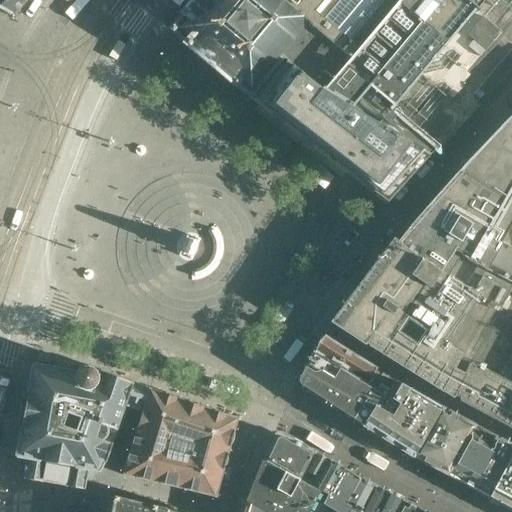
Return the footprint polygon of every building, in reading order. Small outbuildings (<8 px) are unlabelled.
[(0,0),(0,10),(11,17),(12,17),(26,0),(0,0)] [(194,0),(169,30),(251,99),(252,98),(284,59),(302,74),(322,91),(397,0),(194,0)] [(511,0),(397,0),(322,91),(436,152),(438,150),(438,149),(457,129),(469,117),(468,116),(448,99),(503,34),(497,28),(511,10),(511,0)] [(284,59),(252,98),(254,100),(254,101),(274,116),(275,115),(297,88),(293,85),(302,74),(284,59)] [(275,115),(274,116),(325,156),(362,184),(387,204),(418,168),(428,157),(427,157),(432,151),(435,154),(436,152),(322,91),(302,74),(293,85),(297,88),(275,115)] [(511,114),(511,116),(501,127),(500,127),(499,129),(500,130),(493,137),(492,135),(490,137),(492,138),(486,144),(485,143),(483,144),(485,146),(479,151),(478,150),(476,152),(478,153),(471,160),(470,159),(470,158),(468,160),(468,161),(467,162),(468,163),(462,170),(461,169),(459,170),(457,172),(458,172),(432,202),(409,227),(407,230),(398,242),(397,241),(396,243),(347,307),(347,308),(335,323),(336,323),(335,324),(337,326),(364,344),(364,343),(367,345),(367,344),(441,392),(452,398),(453,399),(454,397),(459,399),(458,399),(458,400),(459,400),(459,401),(460,402),(511,429),(511,453),(488,497),(511,510),(511,114)] [(217,227),(214,224),(207,231),(209,233),(210,236),(212,239),(213,241),(213,244),(213,247),(213,250),(212,253),(212,256),(210,259),(209,261),(207,264),(204,266),(202,267),(199,269),(197,270),(194,270),(191,271),(191,281),(195,280),(200,279),(204,278),(207,276),(211,273),(214,270),(217,267),(219,264),(221,260),(222,256),(223,252),(223,247),(223,243),(222,239),(221,235),(219,231),(217,227)] [(194,249),(197,243),(198,243),(200,239),(188,234),(187,239),(188,239),(186,246),(183,252),(182,251),(180,256),(192,261),(193,256),(192,255),(194,249)] [(375,369),(360,360),(345,350),(324,337),(315,352),(343,370),(385,396),(394,381),(375,369)] [(108,454),(125,406),(133,408),(142,411),(129,454),(163,462),(180,400),(140,386),(50,356),(49,358),(42,355),(43,353),(40,352),(35,365),(32,365),(27,393),(25,393),(23,404),(23,405),(26,406),(24,416),(21,415),(21,417),(20,417),(18,428),(21,429),(16,457),(18,457),(19,455),(22,456),(22,458),(27,459),(23,478),(84,490),(86,479),(92,480),(97,472),(98,472),(107,453),(108,454)] [(343,370),(315,352),(306,367),(306,368),(333,385),(343,370)] [(333,385),(306,368),(305,368),(300,379),(301,384),(324,399),(333,385)] [(400,405),(385,396),(343,370),(333,385),(324,399),(362,424),(372,409),(391,421),(400,405)] [(412,456),(440,408),(408,389),(394,381),(385,396),(400,405),(391,421),(372,409),(362,424),(363,425),(412,456)] [(186,490),(208,410),(180,400),(163,462),(129,454),(125,470),(124,469),(123,475),(186,490)] [(447,475),(474,427),(440,408),(412,456),(447,475)] [(215,497),(227,453),(237,419),(208,410),(186,490),(197,492),(197,493),(215,497)] [(488,497),(511,453),(511,446),(496,438),(474,427),(447,475),(488,497)] [(264,460),(263,462),(315,488),(322,474),(306,465),(313,452),(280,435),(279,436),(276,437),(274,437),(274,438),(270,447),(269,448),(270,448),(266,457),(265,457),(265,458),(264,461),(264,460)] [(313,452),(306,465),(322,474),(329,461),(313,452)] [(322,474),(315,488),(328,495),(343,468),(329,461),(322,474)] [(341,511),(346,504),(361,511),(363,506),(348,499),(359,478),(358,477),(344,469),(343,468),(328,495),(315,488),(263,462),(261,467),(246,503),(243,511),(341,511)] [(359,478),(348,499),(363,506),(374,486),(359,478)] [(363,506),(361,511),(362,511),(377,511),(388,493),(374,486),(363,506)] [(388,493),(377,511),(394,511),(401,500),(388,493)] [(172,511),(114,498),(113,501),(113,502),(115,502),(112,511),(172,511)] [(346,504),(341,511),(422,511),(423,511),(421,511),(406,502),(401,500),(394,511),(362,511),(361,511),(346,504)]
